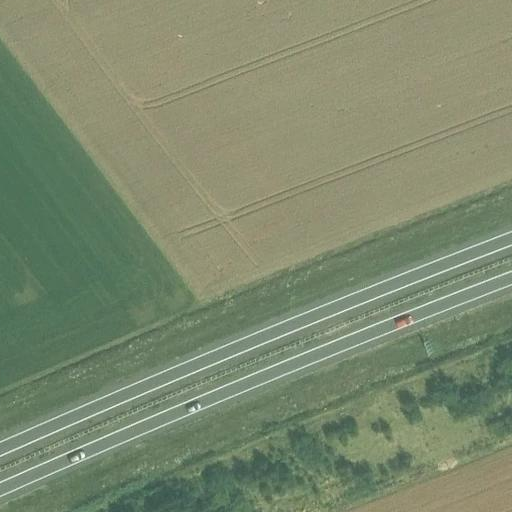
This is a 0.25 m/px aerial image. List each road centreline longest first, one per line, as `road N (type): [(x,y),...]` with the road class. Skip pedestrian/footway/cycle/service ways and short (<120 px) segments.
road 1 (trunk): [(0,493),(511,281)]
road 2 (trunk): [(511,243),(0,453)]
